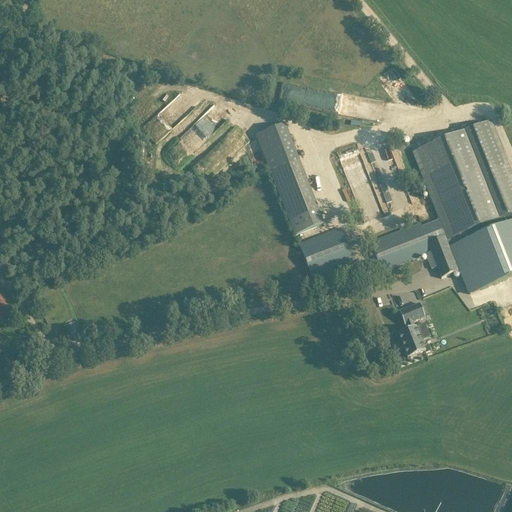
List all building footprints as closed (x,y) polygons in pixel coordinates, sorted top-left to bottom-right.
[(511,175),(491,123),(414,153),(440,221),(437,222),(438,223),(423,228),(422,224),(370,243),(370,244),(381,273),(426,256),(432,270),(437,268),(441,280),(461,272),(470,295),(511,278),(511,175)] [(300,162),(271,173),(287,216),(316,204),(300,162)] [(354,262),(350,253),(341,229),(299,246),(312,279),(354,262)] [(0,317),(4,322),(17,312),(0,290),(0,317)] [(410,330),(398,334),(408,359),(411,358),(411,359),(416,357),(415,356),(425,352),(416,328),(414,328),(412,324),(425,318),(420,305),(399,313),(405,327),(408,325),(410,330)] [(69,334),(77,332),(75,323),(67,326),(69,334)]
